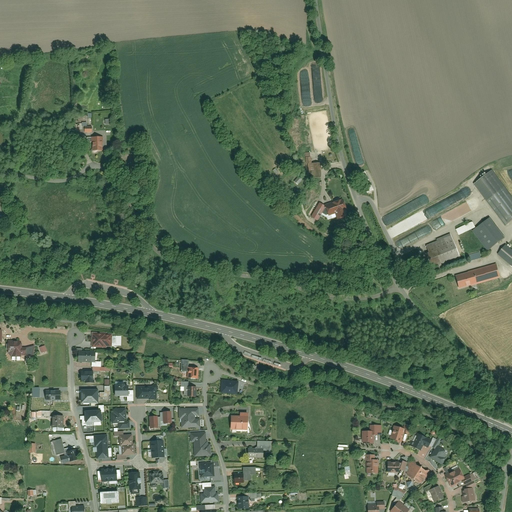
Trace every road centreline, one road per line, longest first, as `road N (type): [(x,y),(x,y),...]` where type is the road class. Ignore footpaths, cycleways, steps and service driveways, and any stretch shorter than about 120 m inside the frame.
road 1 (primary): [(0,288),(160,313),(299,349),(511,432)]
road 2 (residential): [(0,174),(55,182),(96,165),(114,173),(147,238),(170,259),(349,298),(389,294),(411,303)]
road 3 (residential): [(411,303),(343,163),(315,0)]
road 4 (residential): [(511,410),(411,303)]
road 5 (residential): [(226,511),(204,400),(211,374)]
road 6 (residential): [(89,465),(73,399),(75,337)]
